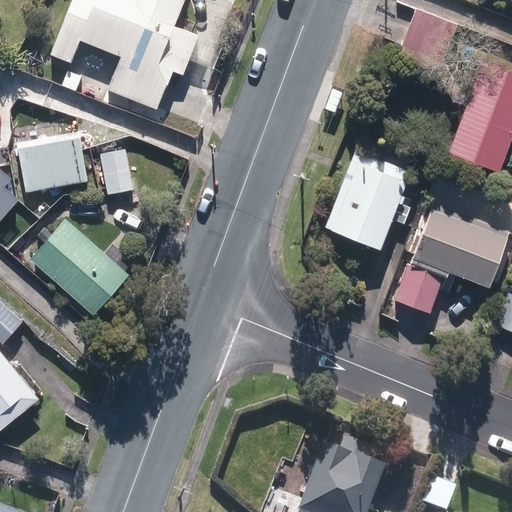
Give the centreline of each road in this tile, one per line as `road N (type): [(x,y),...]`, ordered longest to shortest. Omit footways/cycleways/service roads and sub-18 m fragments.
road 1 (residential): [(201,300),(511,426)]
road 2 (secondary): [(315,0),(201,300)]
road 3 (secondary): [(201,300),(122,511)]
